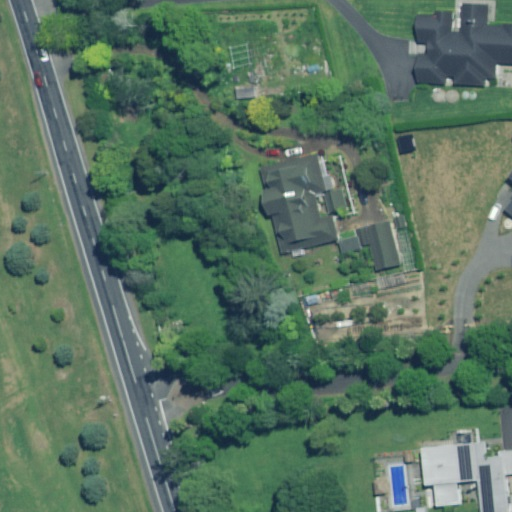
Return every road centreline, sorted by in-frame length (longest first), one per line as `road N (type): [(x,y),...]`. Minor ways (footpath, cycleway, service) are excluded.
road 1 (tertiary): [(18,0),(139,401)]
road 2 (residential): [(139,401),(511,358)]
